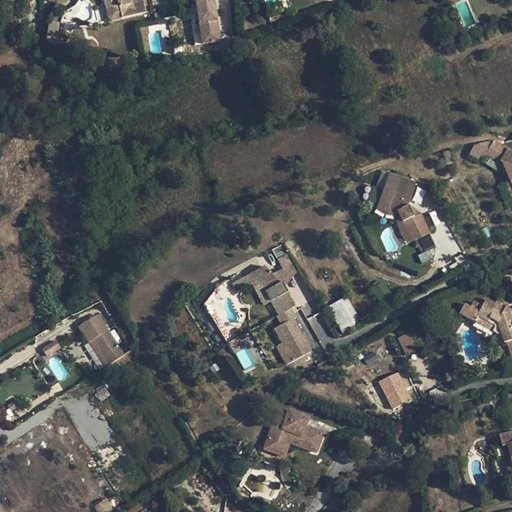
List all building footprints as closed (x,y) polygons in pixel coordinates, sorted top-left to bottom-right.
[(109,0),(112,7),(106,9),(109,21),(145,12),(142,0),(141,0),(130,3),(129,0),(109,0)] [(211,4),(209,4),(193,3),(193,7),(203,47),(220,43),(211,4)] [(57,24),(49,22),(48,27),(47,36),(46,39),(46,40),(47,41),(49,42),(51,43),(58,44),(58,36),(55,33),(57,24)] [(147,27),(138,28),(140,53),(149,52),(147,27)] [(511,140),(505,143),(503,147),(493,141),(492,143),(490,142),(476,147),(471,155),(482,161),(486,155),(500,163),(503,165),(508,174),(511,184),(511,140)] [(486,155),(482,161),(496,169),(500,163),(486,155)] [(500,163),(496,169),(505,175),(508,174),(503,165),(500,163)] [(376,188),(382,190),(388,172),(382,170),(376,188)] [(389,173),(377,205),(397,210),(402,221),(411,242),(429,234),(420,214),(413,217),(408,206),(408,205),(416,183),(389,173)] [(377,205),(376,209),(385,214),(395,216),(397,210),(377,205)] [(420,214),(408,205),(408,206),(413,217),(420,214)] [(402,221),(397,224),(400,236),(407,244),(411,242),(402,221)] [(430,236),(419,241),(424,250),(434,245),(430,236)] [(283,244),(272,250),(282,269),(285,273),(296,267),(283,244)] [(264,266),(236,281),(241,290),(257,281),(265,291),(271,301),(279,315),(292,308),(295,307),(281,282),(279,284),(276,280),(272,275),(264,266)] [(285,273),(282,269),(272,275),(276,280),(279,284),(281,282),(284,287),(297,269),(296,267),(285,273)] [(241,290),(236,281),(232,284),(237,292),(241,290)] [(265,291),(257,281),(253,283),(264,305),(271,301),(265,291)] [(224,310),(224,308),(223,307),(222,304),(222,302),(223,300),(225,299),(226,298),(227,298),(228,298),(229,298),(231,299),(219,285),(218,285),(217,286),(216,288),(215,289),(209,296),(209,297),(208,298),(202,306),(215,326),(215,327),(216,328),(226,345),(247,331),(240,320),(239,320),(237,322),(236,322),(234,323),(232,323),(231,323),(229,322),(228,321),(228,320),(227,319),(227,318),(227,316),(226,315),(226,313),(226,312),(224,310)] [(347,295),(328,305),(340,330),(360,321),(347,295)] [(459,314),(475,322),(478,317),(496,326),(493,332),(502,337),(505,343),(507,342),(511,356),(511,321),(508,307),(506,306),(505,309),(500,306),(502,304),(497,301),(495,304),(486,299),(482,306),(474,302),(471,308),(465,304),(459,314)] [(276,316),(281,325),(292,319),(296,317),(292,308),(279,315),(276,316)] [(98,314),(79,326),(89,342),(93,339),(109,365),(124,355),(98,314)] [(475,322),(493,332),(496,326),(478,317),(475,322)] [(281,325),(273,329),(282,345),(291,362),(310,352),(306,346),(300,335),(292,319),(281,325)] [(300,335),(306,346),(311,343),(305,332),(300,335)] [(407,336),(414,349),(418,347),(412,333),(407,336)] [(407,336),(400,339),(407,353),(414,349),(407,336)] [(93,339),(89,342),(105,367),(109,365),(93,339)] [(49,354),(60,348),(56,342),(46,348),(49,354)] [(291,362),(282,345),(275,348),(285,366),(291,362)] [(390,415),(409,405),(395,377),(375,387),(390,415)] [(13,403),(7,406),(10,411),(15,408),(13,403)] [(260,460),(281,468),(290,443),(291,438),(300,442),(298,446),(312,451),(315,442),(320,443),(324,432),(306,426),(303,425),(307,416),(289,410),(286,419),(281,417),(278,427),(273,425),(260,460)] [(511,433),(499,436),(502,447),(507,446),(511,460),(506,461),(509,475),(511,473),(511,433)] [(316,453),(320,443),(315,442),(312,451),(316,453)] [(507,446),(502,447),(506,461),(511,460),(507,446)]
